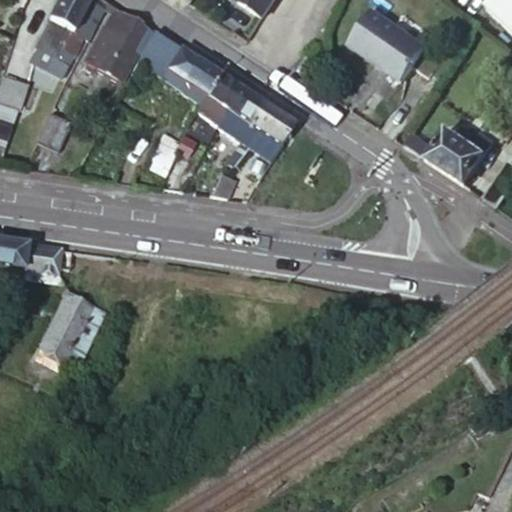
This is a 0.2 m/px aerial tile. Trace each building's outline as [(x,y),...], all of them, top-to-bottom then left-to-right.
[(88,47),(110,7),(98,0),(61,0),(40,43),(49,49),(63,57),(71,62),(81,43),(88,47)] [(242,0),(238,7),(262,23),(277,0),(242,0)] [(511,0),(499,0),(486,16),(511,39),(511,0)] [(147,55),(157,37),(125,17),(111,42),(115,44),(122,30),(143,41),(136,55),(138,57),(143,60),(147,55)] [(375,17),(350,51),(400,87),(425,53),(375,17)] [(122,30),(115,44),(136,55),(143,41),(122,30)] [(182,53),(157,37),(147,55),(170,71),(182,53)] [(120,90),(138,57),(136,55),(115,44),(111,42),(93,75),(120,90)] [(49,49),(40,43),(36,50),(41,52),(45,55),(49,49)] [(60,63),(63,57),(49,49),(45,55),(60,63)] [(65,76),(71,62),(63,57),(60,63),(45,55),(41,52),(33,67),(34,84),(28,98),(52,111),(69,78),(65,76)] [(200,65),(182,53),(170,71),(188,83),(200,65)] [(143,60),(141,64),(165,80),(170,71),(147,55),(143,60)] [(208,97),(220,79),(200,65),(188,83),(208,97)] [(170,71),(165,80),(202,105),(203,104),(208,97),(188,83),(170,71)] [(240,92),(220,79),(208,97),(228,110),(240,92)] [(0,109),(21,116),(29,88),(3,80),(0,89),(0,109)] [(276,116),(240,92),(228,110),(226,112),(227,113),(262,136),(276,116)] [(225,119),(227,113),(226,112),(228,110),(208,97),(203,104),(225,119)] [(203,104),(202,105),(197,114),(220,129),(225,119),(203,104)] [(75,122),(56,113),(42,142),(60,151),(75,122)] [(258,142),(262,136),(227,113),(225,119),(220,129),(253,151),(254,150),(258,142)] [(262,136),(281,149),(294,128),(276,116),(262,136)] [(447,133),(427,164),(474,194),(487,175),(479,169),(486,159),(474,151),(481,142),(463,130),(457,139),(447,133)] [(272,162),(281,149),(262,136),(258,142),(254,150),(272,162)] [(415,140),(408,151),(420,159),(427,148),(415,140)] [(492,149),(481,142),(474,151),(486,159),(492,149)] [(149,151),(156,155),(160,149),(152,146),(149,151)] [(167,169),(176,153),(162,146),(160,149),(156,155),(153,162),(167,169)] [(486,203),(499,211),(511,191),(511,166),(510,165),(486,203)] [(211,191),(223,197),(231,181),(229,180),(219,174),(211,191)] [(208,199),(233,202),(229,200),(223,197),(211,191),(208,199)] [(25,247),(0,243),(0,268),(21,272),(25,247)] [(55,276),(59,251),(25,247),(21,272),(55,276)] [(96,308),(107,258),(59,251),(55,276),(61,300),(90,306),(96,308)] [(259,319),(251,294),(193,311),(190,301),(160,310),(168,338),(198,329),(201,338),(259,319)] [(90,306),(61,300),(48,359),(49,360),(76,366),(79,353),(83,337),(90,306)] [(102,309),(96,308),(90,306),(83,337),(95,340),(102,309)] [(155,352),(168,376),(206,353),(194,331),(155,352)] [(83,337),(79,353),(92,355),(95,340),(83,337)] [(79,353),(76,366),(88,369),(92,355),(79,353)] [(206,353),(168,376),(176,391),(215,369),(206,353)] [(76,366),(49,360),(46,373),(73,380),(76,366)]
